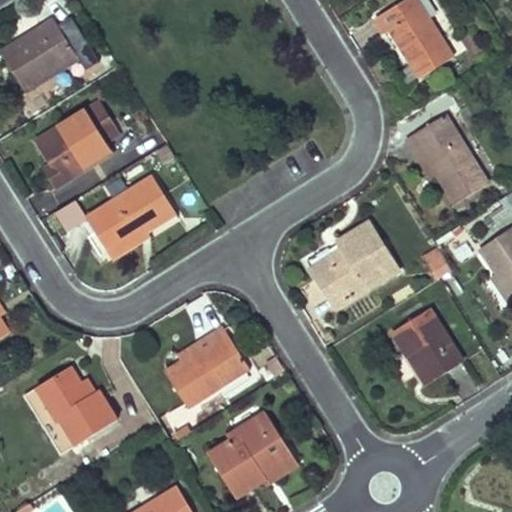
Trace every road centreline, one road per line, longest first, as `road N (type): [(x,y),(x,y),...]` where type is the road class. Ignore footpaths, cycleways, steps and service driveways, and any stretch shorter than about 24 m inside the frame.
road 1 (residential): [(238,246),(357,151),(357,127),(284,0)]
road 2 (residential): [(370,460),(238,246)]
road 3 (residential): [(0,235),(43,305),(101,319),(132,306)]
road 4 (tertiary): [(511,401),(409,469)]
road 5 (residential): [(132,306),(238,246)]
